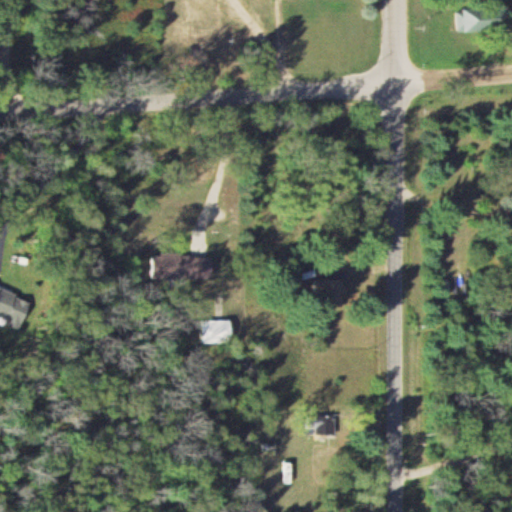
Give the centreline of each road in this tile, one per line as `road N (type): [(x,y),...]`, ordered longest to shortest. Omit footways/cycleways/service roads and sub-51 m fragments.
road 1 (residential): [(395,511),(394,0)]
road 2 (residential): [(0,107),(394,82)]
